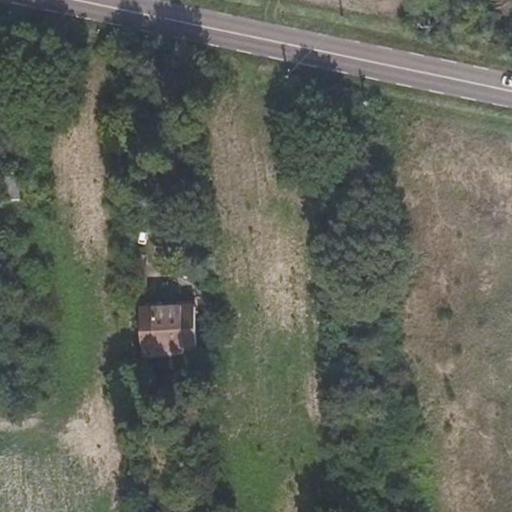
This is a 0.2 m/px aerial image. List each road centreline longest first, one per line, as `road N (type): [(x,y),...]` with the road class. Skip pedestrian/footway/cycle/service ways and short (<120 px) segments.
road 1 (primary): [(511,90),(74,0)]
road 2 (unknown): [(200,26),(205,264)]
